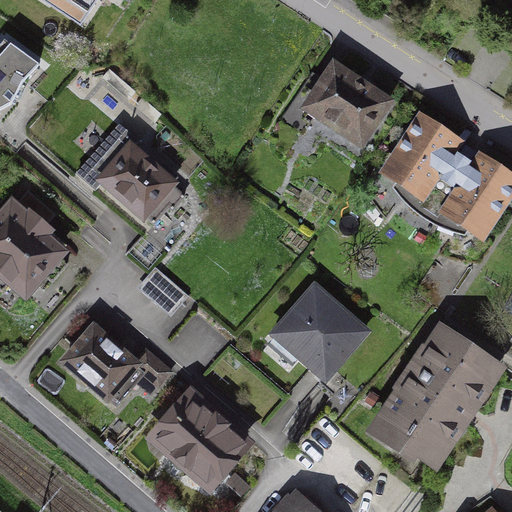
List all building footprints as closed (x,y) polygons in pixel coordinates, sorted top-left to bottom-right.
[(49,0),(83,22),(97,0),(49,0)] [(296,36),(241,0),(185,0),(159,40),(219,80),(213,88),(247,111),(296,36)] [(0,110),(11,104),(23,82),(38,66),(4,41),(0,45),(0,110)] [(102,78),(129,100),(136,92),(109,69),(102,78)] [(385,104),(335,71),(324,87),(310,78),(292,104),(307,114),(311,109),(360,141),(385,104)] [(154,123),(162,115),(142,98),(135,106),(154,123)] [(483,235),(511,191),(511,182),(479,160),(472,170),(468,167),(470,163),(457,155),(455,159),(450,156),(457,145),(419,121),(386,171),(401,181),(398,185),(444,213),(443,215),(465,230),(468,226),(483,235)] [(84,174),(99,187),(104,181),(154,224),(168,207),(172,210),(184,197),(130,151),(138,141),(123,128),(84,174)] [(0,304),(21,323),(63,272),(36,250),(51,232),(15,204),(0,221),(0,304)] [(182,311),(149,282),(131,303),(164,332),(182,311)] [(265,350),(323,400),(367,349),(309,300),(265,350)] [(441,332),(374,431),(393,444),(394,443),(403,442),(432,462),(447,439),(444,437),(453,423),(456,425),(472,401),(470,399),(477,389),(485,389),(496,372),(476,359),(478,356),(441,332)] [(126,376),(85,339),(51,377),(102,423),(129,388),(149,406),(165,386),(136,364),(126,376)] [(209,486),(244,445),(226,429),(228,426),(216,415),(213,418),(204,409),(201,412),(188,401),(154,439),(174,455),(173,465),(180,471),(189,469),(209,486)] [(305,511),(287,495),(271,511),(305,511)]
